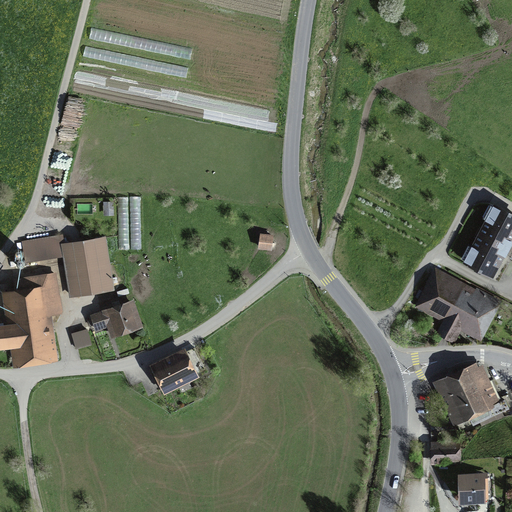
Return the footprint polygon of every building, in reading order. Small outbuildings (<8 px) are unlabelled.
[(119,248),(141,248),(141,195),(120,195),(119,248)] [(116,205),(105,205),(106,219),(116,219),(116,205)] [(506,239),(509,240),(511,234),(511,215),(496,206),(467,262),(491,275),(502,254),(499,252),(506,239)] [(71,295),(112,288),(104,238),(64,245),(62,235),(22,242),(26,262),(65,256),(71,295)] [(271,248),(272,236),(261,235),(259,247),(271,248)] [(55,274),(14,280),(16,290),(9,291),(14,327),(6,328),(8,347),(17,346),(19,360),(56,355),(50,312),(61,310),(55,274)] [(459,322),(480,333),(497,300),(486,295),(482,301),(436,277),(423,303),(450,317),(441,334),(451,339),(459,322)] [(119,332),(139,325),(131,302),(91,316),(94,324),(114,318),(119,332)] [(78,342),(76,327),(69,328),(71,343),(78,342)] [(205,368),(194,347),(155,366),(166,388),(205,368)] [(442,384),(458,418),(497,400),(481,368),(474,370),(474,369),(467,372),(465,368),(449,375),(451,380),(442,384)] [(448,442),(435,441),(434,461),(458,462),(459,439),(448,439),(448,442)] [(463,499),(488,498),(488,477),(463,478),(463,499)]
